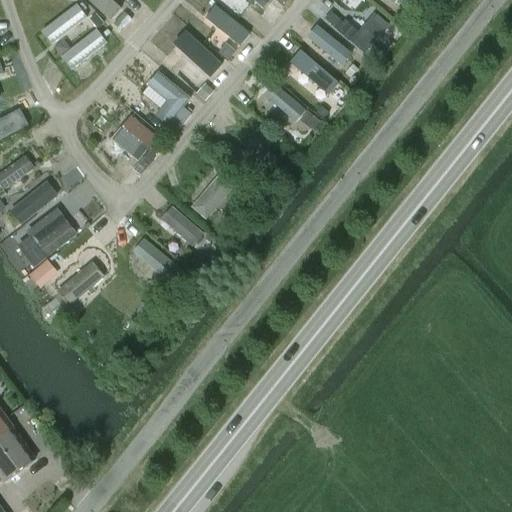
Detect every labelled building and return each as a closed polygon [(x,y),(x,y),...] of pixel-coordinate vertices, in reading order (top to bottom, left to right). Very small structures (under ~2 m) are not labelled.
[(86,0),(87,0),(110,22),(121,10),(110,0),(86,0)] [(41,33),(52,46),(87,19),(76,6),(41,33)] [(216,9),(206,21),(241,49),(251,36),(216,9)] [(388,27),(377,17),(353,45),(364,54),(388,27)] [(317,27),(307,40),(342,68),(352,55),(317,27)] [(106,45),(96,32),(61,58),(72,71),(106,45)] [(197,42),(187,53),(214,77),(224,67),(197,42)] [(304,56),(295,67),(321,89),(331,78),(304,56)] [(159,74),(149,87),(167,102),(156,116),(168,126),(190,100),(159,74)] [(277,87),(267,98),(296,123),(306,111),(277,87)] [(132,119),(113,141),(138,162),(157,139),(132,119)] [(0,125),(0,143),(14,136),(7,122),(0,125)] [(280,134),(264,122),(230,165),(246,177),(280,134)] [(33,170),(25,158),(0,175),(0,186),(4,191),(33,170)] [(237,184),(221,171),(190,210),(206,222),(237,184)] [(57,197),(47,185),(12,212),(22,225),(57,197)] [(173,209),(162,221),(192,247),(203,235),(173,209)] [(76,236),(67,225),(38,246),(46,258),(76,236)] [(146,242),(135,255),(169,283),(180,270),(146,242)] [(38,287),(57,275),(40,250),(21,263),(38,287)] [(56,293),(70,309),(105,279),(91,263),(56,293)] [(35,460),(7,421),(0,426),(0,475),(5,482),(35,460)]
